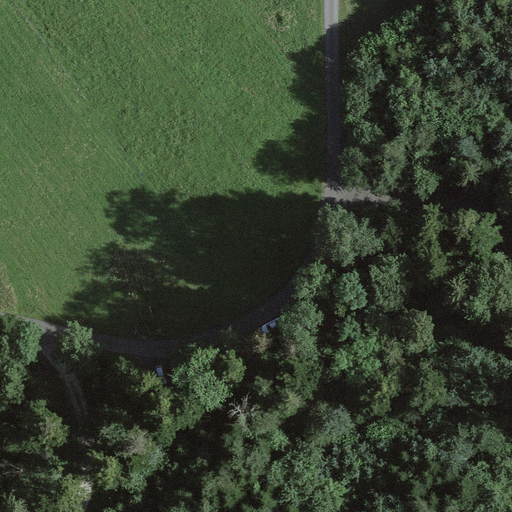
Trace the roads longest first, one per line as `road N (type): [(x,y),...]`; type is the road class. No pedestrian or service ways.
road 1 (track): [(332,197),(457,202),(511,232)]
road 2 (track): [(73,511),(89,431),(60,338)]
